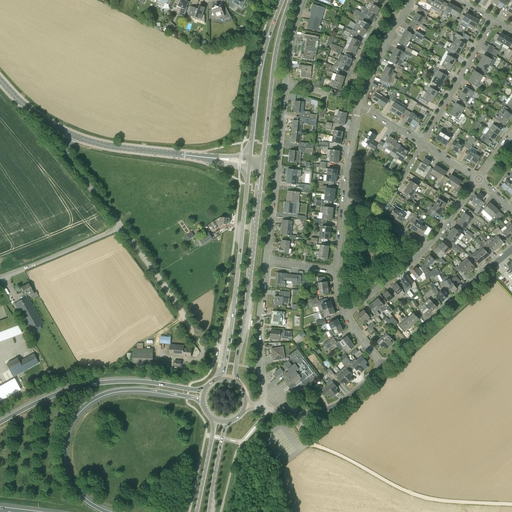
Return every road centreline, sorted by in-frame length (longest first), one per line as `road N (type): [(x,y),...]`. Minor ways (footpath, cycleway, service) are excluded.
road 1 (motorway): [(106,511),(76,491),(65,469),(66,432),(80,409),(118,390),(201,401)]
road 2 (track): [(511,503),(442,501),(403,490),(309,443),(301,412)]
road 3 (secondary): [(235,380),(262,164)]
road 4 (motorway): [(204,389),(84,384),(0,422)]
road 5 (secondary): [(248,167),(221,377)]
road 6 (residential): [(265,260),(284,83)]
road 7 (residential): [(382,365),(511,248)]
road 8 (residential): [(185,359),(200,361),(201,345),(121,227)]
road 9 (secondary): [(262,164),(276,44),(290,0)]
road 10 (secondary): [(282,0),(262,56),(249,157)]
road 11 (secondary): [(221,159),(69,134)]
road 12 (residential): [(264,407),(258,326),(265,260)]
road 13 (residential): [(421,143),(493,19)]
road 14 (residential): [(264,407),(329,409),(382,365)]
road 15 (residential): [(0,277),(121,227)]
